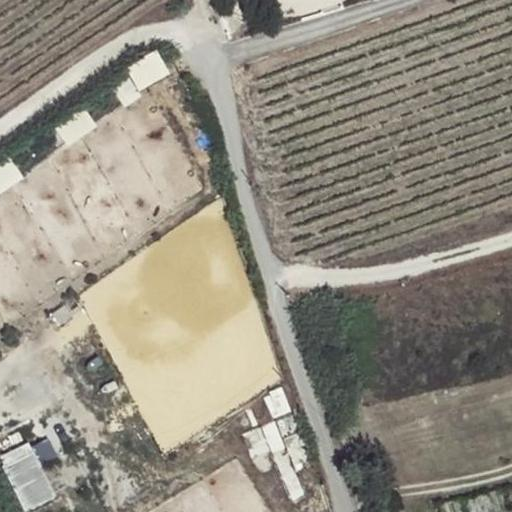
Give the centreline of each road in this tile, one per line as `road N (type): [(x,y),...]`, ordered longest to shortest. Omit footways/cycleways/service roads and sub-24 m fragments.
road 1 (unclassified): [(215,57),(350,511)]
road 2 (track): [(0,134),(140,38),(207,32)]
road 3 (unknown): [(277,266),(426,260),(511,242)]
road 4 (unclassified): [(215,57),(378,0)]
